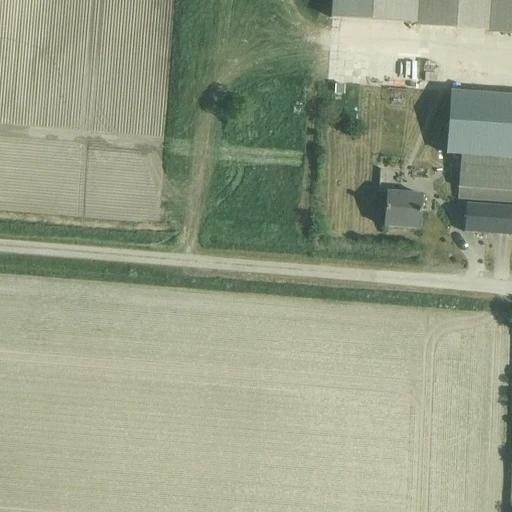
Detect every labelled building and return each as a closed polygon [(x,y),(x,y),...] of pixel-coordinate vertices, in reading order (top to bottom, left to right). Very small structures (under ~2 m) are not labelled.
[(334,0),(333,16),(416,22),(417,0),(334,0)] [(511,0),(419,0),(418,24),(511,31),(511,0)] [(336,83),(336,93),(344,93),(345,84),(336,83)] [(392,99),(408,101),(409,88),(393,86),(392,99)] [(446,155),(447,155),(460,156),(457,200),(511,203),(511,97),(450,93),(446,155)] [(383,228),(419,230),(422,196),(386,193),(383,228)] [(511,212),(466,208),(464,234),(511,237),(511,212)]
